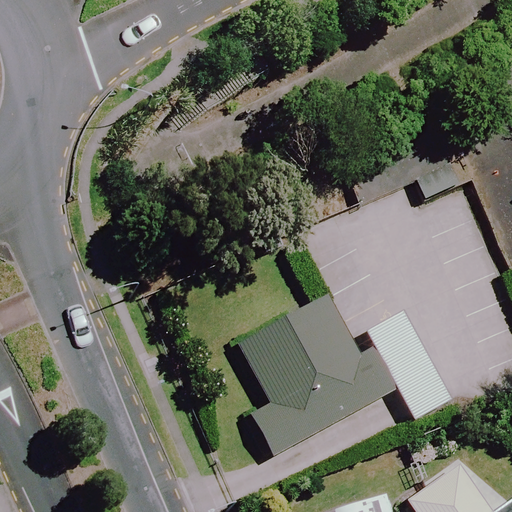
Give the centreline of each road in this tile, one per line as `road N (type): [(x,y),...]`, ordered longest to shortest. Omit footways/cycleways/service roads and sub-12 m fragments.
road 1 (secondary): [(7,165),(148,511)]
road 2 (residential): [(193,0),(88,57),(39,95)]
road 3 (secondary): [(54,511),(0,399)]
